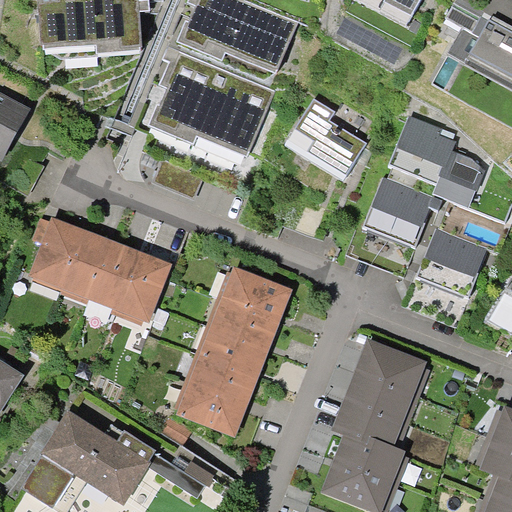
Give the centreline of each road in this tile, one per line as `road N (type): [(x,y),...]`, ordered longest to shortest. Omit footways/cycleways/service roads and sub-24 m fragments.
road 1 (residential): [(91,180),(339,280),(353,302)]
road 2 (residential): [(269,511),(353,302)]
road 3 (residential): [(353,302),(511,370)]
